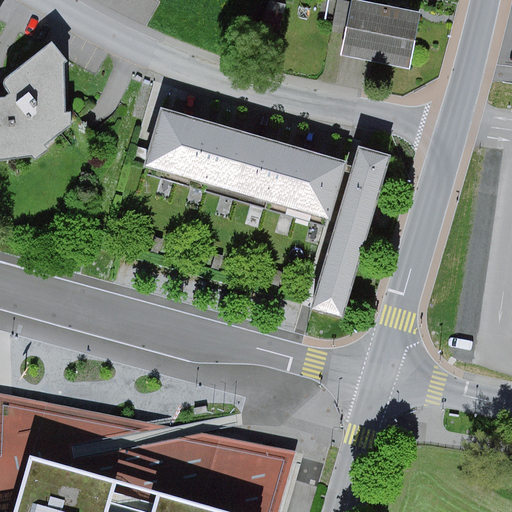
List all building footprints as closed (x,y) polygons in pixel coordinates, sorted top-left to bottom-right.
[(280,32),(286,5),(269,1),(263,28),(280,32)] [(423,67),(434,15),(372,2),(360,54),(423,67)] [(82,71),(61,55),(15,92),(22,105),(0,110),(0,169),(39,167),(84,130),(82,71)] [(168,164),(189,170),(205,118),(183,112),(168,164)] [(205,118),(189,170),(218,178),(233,126),(205,118)] [(262,135),(233,126),(218,178),(248,187),(262,135)] [(262,135),(248,187),(277,195),(292,143),(262,135)] [(292,143),(277,195),(308,204),(322,151),(292,143)] [(390,156),(359,146),(310,309),(342,318),(390,156)] [(322,151),(308,204),(339,212),(353,160),(322,151)] [(0,511),(275,511),(292,455),(0,395),(0,511)]
